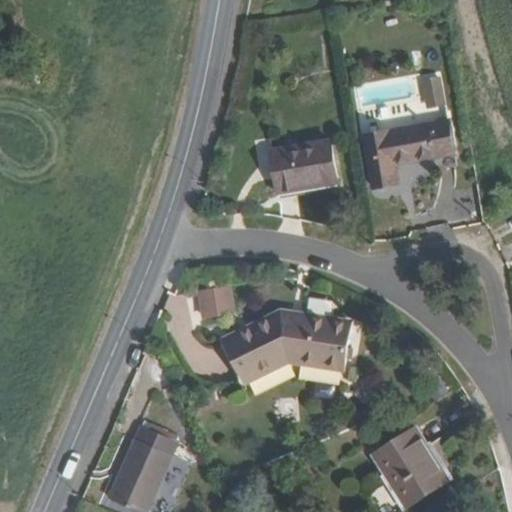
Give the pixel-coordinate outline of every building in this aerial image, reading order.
[(426,108),(445,104),(437,72),(419,76),(426,108)] [(456,154),(449,120),(364,134),(374,188),(400,183),(397,164),(456,154)] [(340,183),(332,139),(272,149),(279,193),(340,183)] [(195,289),(198,317),(232,313),(229,284),(195,289)] [(302,322),(303,316),(282,312),(272,317),(302,322)] [(353,323),(335,320),(303,316),(302,322),(272,317),(225,340),(245,381),(290,360),(321,365),(346,368),(353,323)] [(142,511),(149,511),(180,442),(142,424),(110,497),(142,511)] [(407,508),(452,479),(417,426),(373,454),(407,508)]
